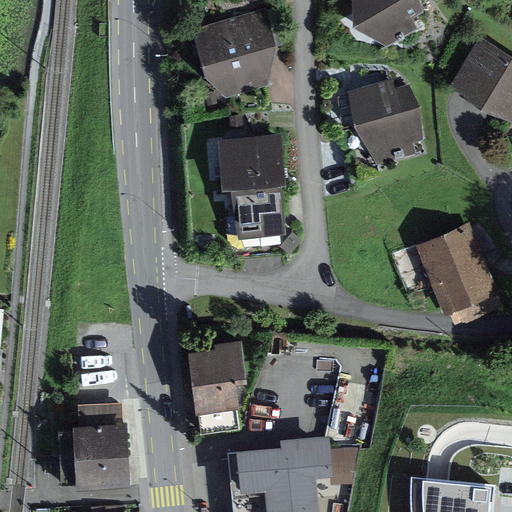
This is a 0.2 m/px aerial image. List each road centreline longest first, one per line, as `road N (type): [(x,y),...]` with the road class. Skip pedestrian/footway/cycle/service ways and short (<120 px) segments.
road 1 (residential): [(148,271),(275,290),(298,279),(314,253),(303,86),(307,0)]
road 2 (primary): [(133,0),(148,271)]
road 3 (primary): [(148,271),(170,511)]
